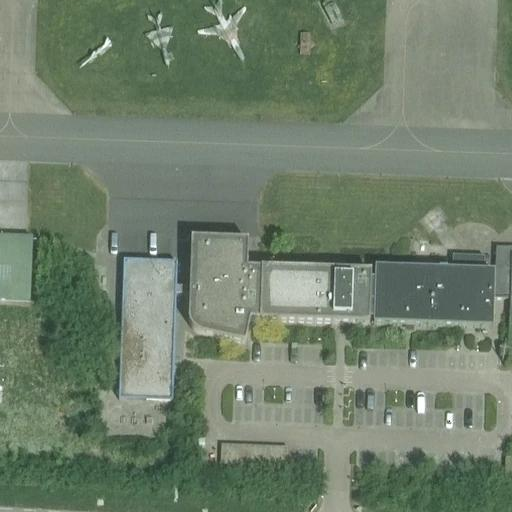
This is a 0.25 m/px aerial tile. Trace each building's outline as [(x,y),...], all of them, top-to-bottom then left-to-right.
[(26,241),(0,239),(0,301),(29,303),(31,241),(26,241)] [(189,290),(176,289),(175,297),(184,297),(188,298),(188,316),(187,321),(188,324),(188,326),(189,329),(190,331),(192,333),(194,334),(196,336),(199,337),(244,346),(249,323),(334,326),(334,325),(332,324),(333,319),(349,320),(349,325),(347,325),(347,326),(368,327),(369,323),(372,323),(372,327),(405,328),(413,329),(491,332),(492,332),(493,309),(508,310),(510,258),(511,257),(511,250),(507,250),(496,250),(495,250),(495,260),(494,275),(483,275),(484,259),(452,258),(451,274),(374,271),(374,282),(370,282),(370,275),(260,271),(247,270),(247,262),(247,256),(247,243),(190,241),(189,290)] [(175,297),(176,289),(176,265),(123,263),(118,402),(172,403),(173,368),(173,361),(175,297)] [(93,291),(105,292),(105,270),(94,269),(93,291)] [(101,387),(113,387),(113,365),(109,365),(102,365),(101,387)] [(220,467),(286,469),(287,449),(221,447),(220,467)]
